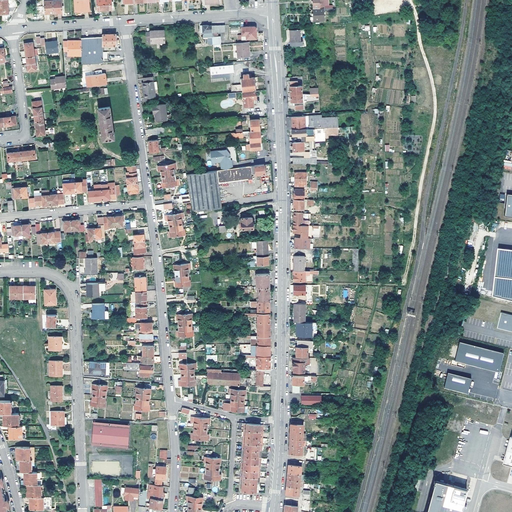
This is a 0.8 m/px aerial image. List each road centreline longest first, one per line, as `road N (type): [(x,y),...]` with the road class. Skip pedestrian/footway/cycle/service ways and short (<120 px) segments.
road 1 (secondary): [(280,422),(274,14)]
road 2 (residential): [(0,272),(45,273),(72,296),(83,511)]
road 3 (residential): [(170,402),(149,203)]
road 4 (residential): [(149,203),(124,21)]
road 5 (residential): [(124,21),(274,14)]
road 6 (residential): [(0,218),(149,203)]
road 7 (residential): [(0,135),(25,132),(12,29)]
